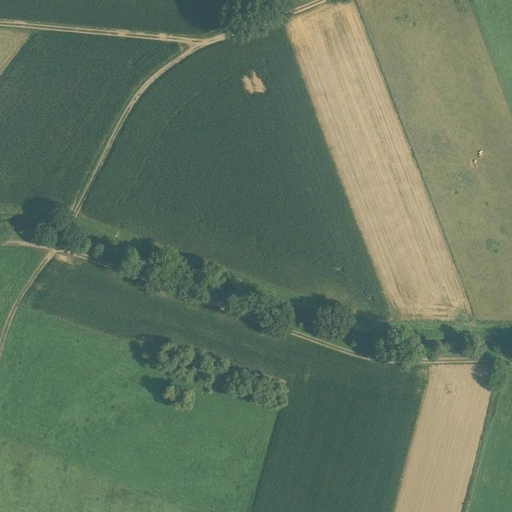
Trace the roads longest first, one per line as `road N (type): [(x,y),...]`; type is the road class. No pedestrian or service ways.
road 1 (track): [(511,365),(374,366),(64,253),(0,246)]
road 2 (track): [(511,330),(394,333),(80,221),(64,253)]
road 3 (track): [(80,221),(138,109),(167,77),(211,49),(345,0)]
road 4 (track): [(0,28),(207,51)]
road 5 (track): [(0,379),(20,314),(64,253)]
